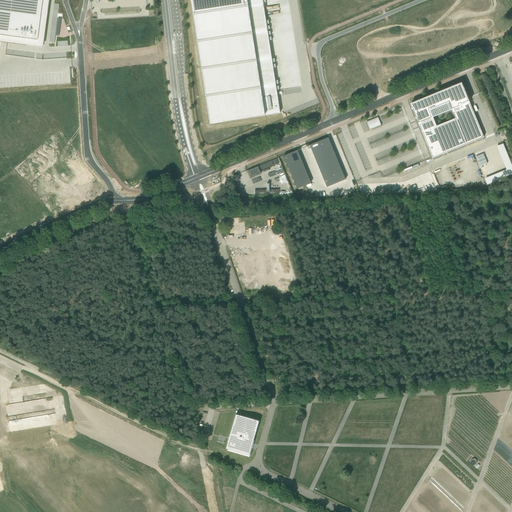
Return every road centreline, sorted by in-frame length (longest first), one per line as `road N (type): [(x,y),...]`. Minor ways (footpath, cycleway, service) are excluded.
road 1 (unclassified): [(511,386),(275,401)]
road 2 (unclassified): [(275,401),(207,205)]
road 3 (track): [(199,449),(22,367)]
road 4 (unclassified): [(336,118),(318,47),(420,0)]
road 5 (unclassified): [(165,0),(178,117),(194,177)]
road 6 (unclassified): [(201,174),(173,0)]
road 7 (unclassified): [(114,200),(87,148),(78,32)]
road 8 (unclassified): [(336,118),(487,55)]
road 9 (unclassified): [(201,174),(336,118)]
road 10 (unclassified): [(0,247),(114,200)]
